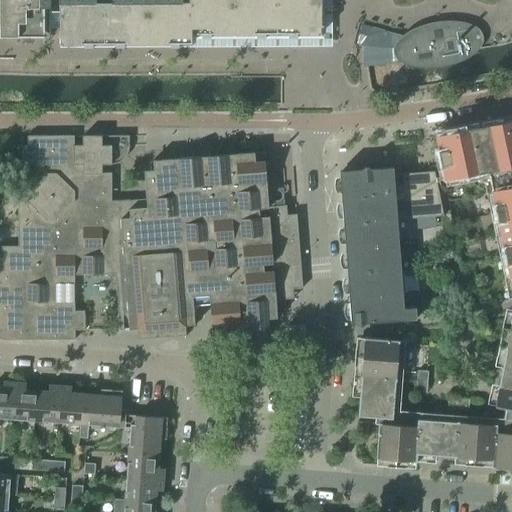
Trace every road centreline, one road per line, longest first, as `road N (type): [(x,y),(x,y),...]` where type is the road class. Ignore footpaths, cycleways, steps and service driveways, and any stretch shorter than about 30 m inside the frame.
road 1 (residential): [(315,481),(324,332),(314,128)]
road 2 (residential): [(200,477),(200,386),(192,369),(0,348)]
road 3 (residential): [(511,93),(314,128)]
road 4 (residential): [(315,481),(504,494)]
